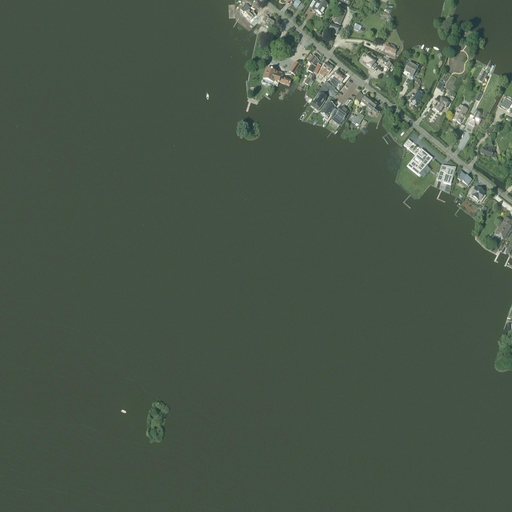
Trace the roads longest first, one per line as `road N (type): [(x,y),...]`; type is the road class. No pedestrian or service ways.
road 1 (tertiary): [(511,202),(358,80)]
road 2 (tertiary): [(358,80),(261,0)]
